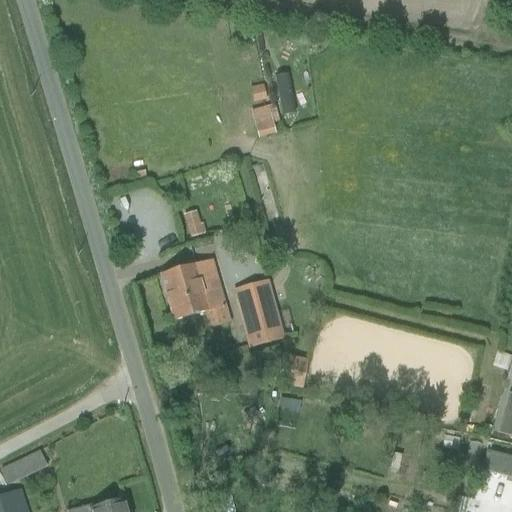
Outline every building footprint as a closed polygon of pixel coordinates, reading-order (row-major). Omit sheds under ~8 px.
[(281,119),(294,116),(286,76),(273,79),(281,119)] [(249,113),(257,141),(274,136),(271,124),(278,122),(273,106),(249,113)] [(182,217),(189,241),(204,236),(202,226),(198,226),(195,213),(182,217)] [(208,332),(230,326),(212,262),(159,278),(172,323),(202,314),(208,332)] [(267,282),(232,292),(247,351),(284,342),(267,282)] [(238,381),(283,370),(278,349),(247,357),(246,349),(223,355),(227,371),(235,369),(238,381)] [(282,389),(303,392),(308,363),(288,359),(282,389)] [(0,472),(7,487),(18,480),(21,486),(49,474),(39,453),(0,472)] [(474,480),(511,489),(511,483),(511,465),(479,457),(474,480)] [(26,511),(20,492),(0,499),(0,511),(26,511)] [(125,511),(123,503),(106,507),(105,503),(73,511),(125,511)]
